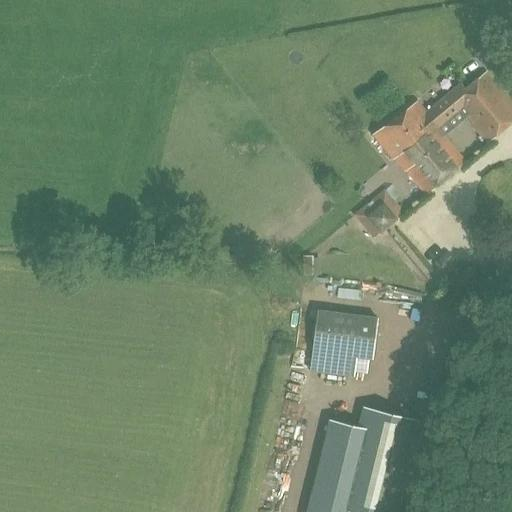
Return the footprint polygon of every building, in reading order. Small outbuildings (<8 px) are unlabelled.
[(460,111),(486,143),(511,122),(511,103),(487,73),(468,88),(452,101),(460,111)] [(452,101),(468,88),(463,82),(435,105),(432,101),(423,109),(416,101),(374,137),(394,160),(395,160),(399,165),(439,132),(437,130),(439,128),(460,111),(452,101)] [(399,165),(424,194),(463,161),(439,132),(399,165)] [(354,215),(375,239),(405,212),(385,188),(371,200),(372,201),(369,204),(368,203),(354,215)] [(313,255),(303,256),(303,274),(314,274),(313,255)] [(331,282),(329,291),(347,296),(349,287),(331,282)] [(377,318),(316,311),(312,351),(372,358),(377,318)] [(307,511),(352,511),(353,511),(355,511),(396,511),(419,420),(364,407),(360,426),(331,419),(316,479),(307,511)]
